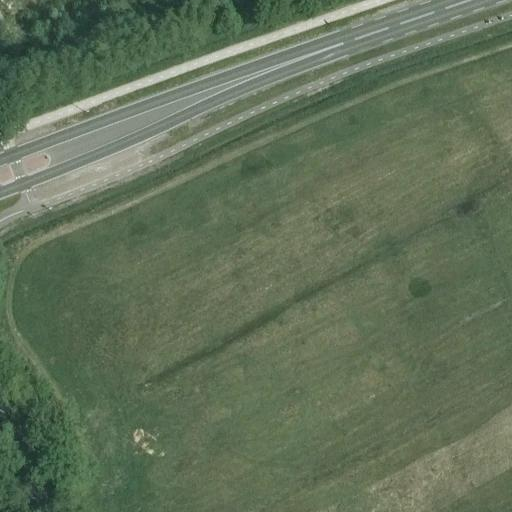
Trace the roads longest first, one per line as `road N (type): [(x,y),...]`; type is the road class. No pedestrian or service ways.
road 1 (primary): [(0,193),(156,129),(269,69)]
road 2 (primary): [(269,69),(0,159)]
road 3 (primary): [(269,69),(474,0)]
